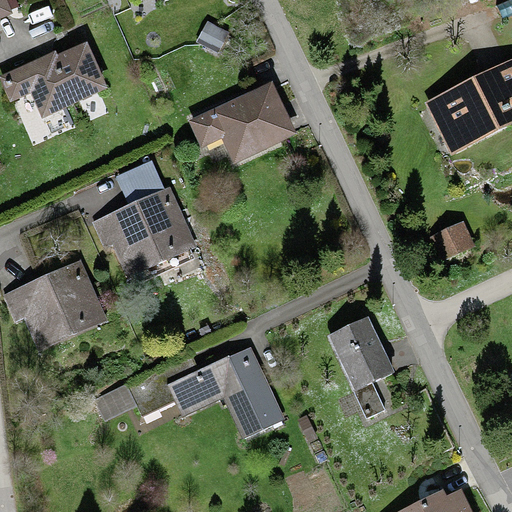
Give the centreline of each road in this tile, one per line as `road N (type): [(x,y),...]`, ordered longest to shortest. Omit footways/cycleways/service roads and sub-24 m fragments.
road 1 (residential): [(425,321),(260,0)]
road 2 (residential): [(511,506),(425,321)]
